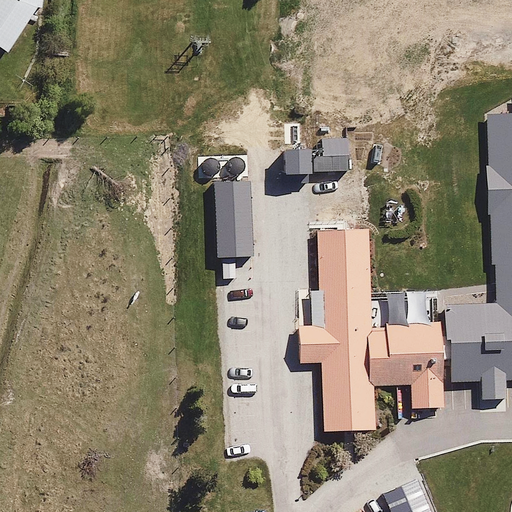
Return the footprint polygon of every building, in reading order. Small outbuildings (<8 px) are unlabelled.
[(39,0),(0,0),(0,52),(5,56),(39,8),(39,0)] [(416,0),(416,9),(487,7),(486,0),(416,0)] [(438,26),(308,30),(310,63),(338,62),(339,110),(372,109),(371,60),(439,58),(438,26)] [(511,116),(489,117),(496,302),(445,304),(448,385),(482,384),(482,399),(508,398),(507,383),(511,382),(511,116)] [(357,183),(356,154),(331,154),(331,184),(357,183)] [(315,173),(291,173),(291,194),(316,194),(315,173)] [(256,197),(223,197),(225,270),(257,270),(256,197)] [(370,228),(309,231),(313,327),(293,327),(294,363),(316,362),(320,442),(369,440),(367,385),(407,384),(408,409),(443,408),(440,316),(374,319),(370,228)]
